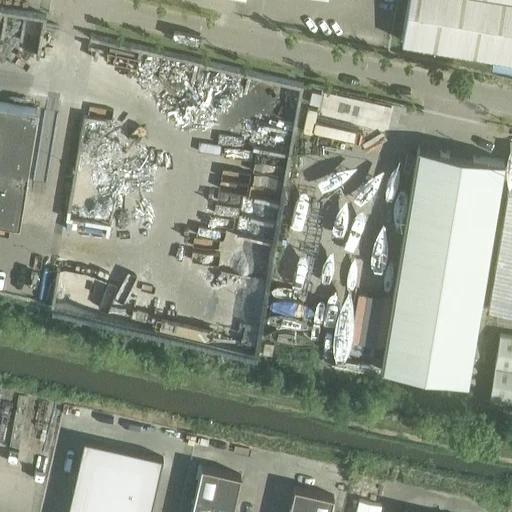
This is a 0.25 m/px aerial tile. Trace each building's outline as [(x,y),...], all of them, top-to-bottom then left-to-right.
[(511,59),(511,0),(406,0),(400,40),(511,59)] [(236,86),(241,63),(216,57),(211,81),(236,86)] [(0,220),(18,223),(27,171),(26,171),(37,108),(0,101),(0,220)] [(471,383),(506,161),(419,148),(383,369),(471,383)] [(246,255),(257,257),(261,233),(250,231),(262,163),(207,154),(187,266),(243,276),(246,255)] [(511,190),(506,190),(487,307),(506,310),(504,321),(511,321),(511,190)] [(387,283),(388,264),(373,263),(372,282),(387,283)] [(209,283),(208,298),(226,299),(227,284),(209,283)] [(488,396),(511,400),(511,335),(499,333),(488,396)] [(66,511),(149,511),(162,456),(84,439),(66,511)] [(351,489),(376,491),(378,461),(353,459),(351,489)] [(189,511),(231,511),(240,474),(200,465),(189,511)] [(328,511),(333,495),(293,486),(287,511),(328,511)]
